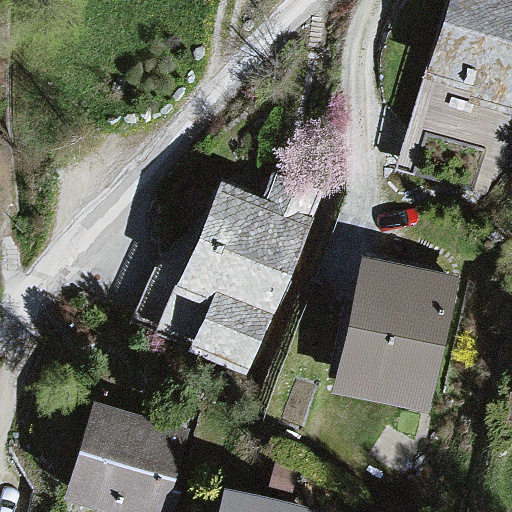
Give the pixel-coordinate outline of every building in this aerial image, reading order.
[(511,0),(460,0),(431,107),(511,129),(511,0)] [(306,216),(210,178),(152,325),(248,363),(306,216)] [(464,290),(367,270),(339,401),(437,421),(464,290)] [(169,511),(188,424),(92,404),(69,511),(169,511)] [(287,511),(225,499),(221,511),(287,511)]
